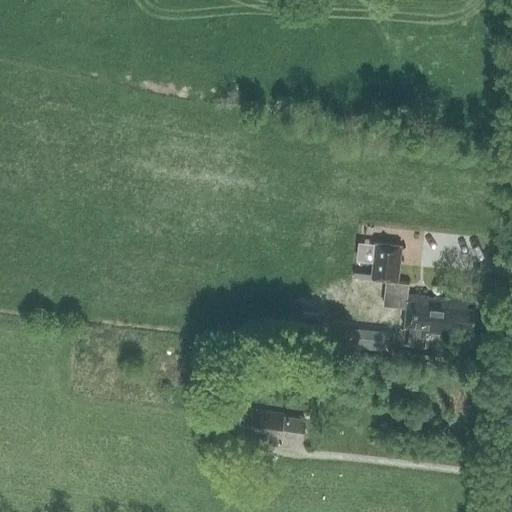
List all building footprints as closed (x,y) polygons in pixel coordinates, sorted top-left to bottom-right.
[(370,279),(398,282),(401,244),(374,242),(370,279)] [(426,333),(448,335),(449,328),(471,330),(473,311),(465,310),(466,300),(450,298),(450,301),(407,296),(408,284),(384,282),(382,306),(405,308),(402,344),(424,346),(426,333)] [(329,325),(327,345),(361,349),(363,329),(329,325)] [(240,357),(226,355),(225,365),(238,367),(240,357)] [(221,373),(217,404),(229,406),(234,374),(221,373)] [(241,409),(238,437),(272,442),(272,443),(300,447),(301,440),(302,440),(305,420),(284,417),(284,415),(241,409)]
